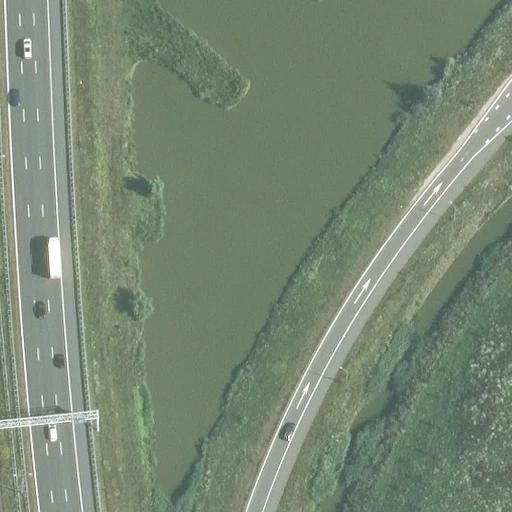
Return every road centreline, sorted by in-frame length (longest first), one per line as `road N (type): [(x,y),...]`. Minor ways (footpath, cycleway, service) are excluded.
road 1 (motorway): [(61,511),(28,0)]
road 2 (motorway): [(263,511),(312,402),(402,249),(511,111)]
